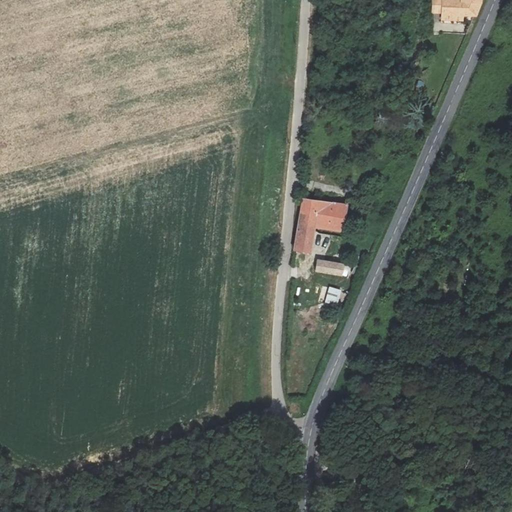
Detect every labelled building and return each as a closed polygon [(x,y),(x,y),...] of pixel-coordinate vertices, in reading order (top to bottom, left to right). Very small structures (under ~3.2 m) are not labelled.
[(469,0),(433,0),(433,10),(457,11),(469,10),(469,0)] [(296,222),(311,225),(339,229),(344,203),(300,197),(296,222)] [(311,225),(296,222),(292,249),(307,251),(311,225)] [(340,273),(342,263),(317,258),(314,269),(340,273)] [(329,287),(325,303),(337,307),(342,291),(329,287)]
